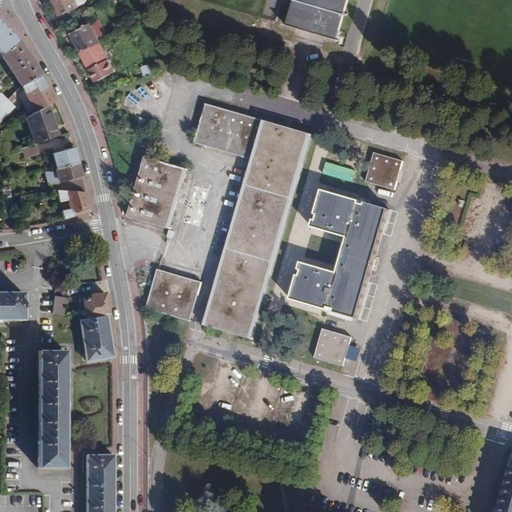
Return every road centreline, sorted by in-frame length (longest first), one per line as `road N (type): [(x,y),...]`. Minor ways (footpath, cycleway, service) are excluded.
road 1 (tertiary): [(109,224),(130,360),(130,511)]
road 2 (tertiary): [(20,0),(71,93),(109,224)]
